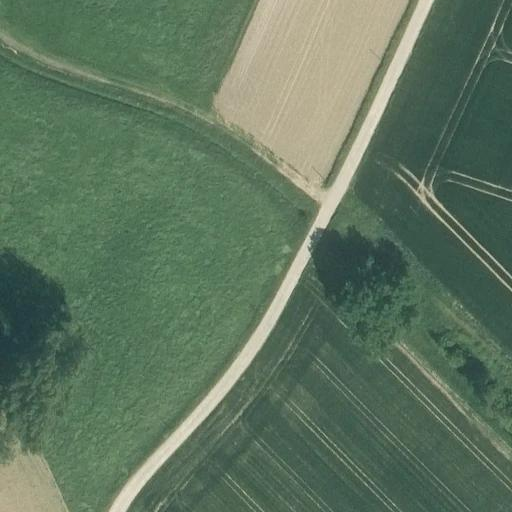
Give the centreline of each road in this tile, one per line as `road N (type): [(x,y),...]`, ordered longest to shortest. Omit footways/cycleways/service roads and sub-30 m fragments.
road 1 (unclassified): [(421,0),(335,192),(255,343),(116,511)]
road 2 (track): [(0,30),(61,63),(214,117),(335,192)]
